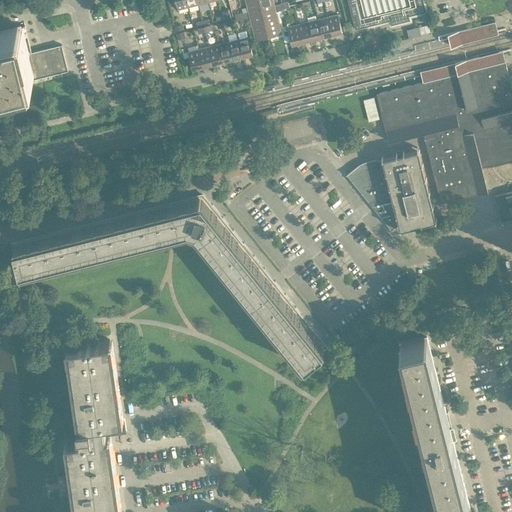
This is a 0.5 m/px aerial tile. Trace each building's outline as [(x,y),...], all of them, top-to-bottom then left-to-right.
[(175,0),(178,9),(188,7),(186,0),(175,0)] [(245,0),(249,11),(249,14),(262,11),(259,0),(245,0)] [(259,0),(262,11),(275,8),(276,11),(280,10),(278,4),(274,5),(274,2),(277,1),(277,0),(259,0)] [(348,0),(355,29),(391,20),(388,8),(405,4),(408,15),(426,11),(422,0),(348,0)] [(225,18),(233,15),(231,7),(222,9),(225,18)] [(275,8),(262,11),(268,36),(281,33),(276,11),(275,8)] [(268,36),(262,11),(249,14),(249,11),(246,12),(247,18),(250,18),(254,34),(256,39),(268,36)] [(338,14),(327,16),(332,34),(342,32),(338,14)] [(327,16),(318,19),(322,37),(332,34),(327,16)] [(318,19),(308,21),(312,39),(322,37),(318,19)] [(308,21),(298,24),(302,42),(312,39),(308,21)] [(0,110),(12,107),(8,93),(5,80),(30,74),(32,79),(69,70),(62,44),(26,53),(20,27),(25,26),(25,24),(0,30),(0,110)] [(292,44),(302,42),(298,24),(288,26),(292,44)] [(409,35),(431,31),(430,24),(408,28),(409,35)] [(467,32),(469,32),(468,28),(448,33),(449,37),(467,32)] [(248,36),(238,38),(243,56),(253,54),(248,36)] [(238,38),(228,41),(233,59),(243,56),(238,38)] [(228,41),(218,43),(223,61),(233,59),(228,41)] [(218,43),(209,46),(213,64),(223,61),(218,43)] [(209,46),(199,48),(203,66),(213,64),(209,46)] [(193,69),(203,66),(199,48),(189,51),(193,69)] [(511,88),(505,61),(377,93),(389,140),(423,132),(425,137),(438,190),(454,186),(457,197),(482,191),(475,162),(480,161),(488,165),(511,159),(511,156),(511,88)] [(382,157),(383,160),(379,160),(379,159),(379,158),(377,158),(374,158),(371,159),(368,160),(366,160),(363,162),(361,163),(358,164),(356,166),(346,174),(346,175),(347,174),(391,229),(391,230),(397,226),(396,225),(396,226),(395,223),(398,223),(400,228),(436,219),(418,148),(382,157)] [(511,191),(495,196),(501,221),(511,218),(511,191)] [(274,281),(264,269),(265,268),(263,269),(253,256),(255,255),(254,255),(253,256),(243,244),(244,243),(244,242),(243,243),(233,231),(234,230),(232,231),(222,218),(224,217),(223,217),(222,218),(212,205),(213,204),(212,205),(203,194),(189,197),(189,196),(189,197),(173,201),(173,200),(172,200),(173,202),(157,206),(157,204),(157,206),(141,210),(141,208),(141,210),(125,213),(125,212),(125,214),(110,217),(109,216),(109,218),(94,221),(93,220),(93,222),(77,226),(77,224),(77,226),(61,230),(61,228),(61,230),(46,234),(45,232),(45,234),(30,238),(29,236),(29,238),(14,242),(13,240),(13,242),(21,274),(21,273),(22,275),(22,273),(37,269),(38,271),(38,269),(53,265),(54,267),(54,265),(69,261),(69,263),(70,263),(69,261),(85,257),(85,259),(86,259),(85,257),(101,253),(101,255),(102,255),(102,253),(117,249),(118,251),(118,249),(133,245),(133,247),(134,247),(133,245),(149,241),(149,243),(150,243),(149,241),(165,237),(165,239),(166,239),(165,237),(181,233),(181,235),(182,234),(182,233),(187,231),(193,233),(197,238),(195,239),(196,240),(197,239),(207,251),(206,252),(207,251),(217,264),(216,265),(218,264),(228,276),(227,277),(227,278),(228,277),(238,289),(237,290),(238,289),(249,302),(247,303),(248,304),(249,303),(259,315),(258,316),(259,315),(269,328),(268,329),(270,328),(280,340),(279,341),(279,342),(280,341),(290,353),(289,354),(290,353),(301,366),(299,367),(300,367),(301,366),(301,367),(327,346),(326,346),(327,345),(327,344),(326,345),(316,333),(317,332),(316,333),(305,320),(307,319),(306,319),(305,320),(295,307),(296,306),(295,307),(285,295),(286,294),(286,293),(284,294),(274,282),(276,281),(275,280),(274,281)] [(427,336),(399,343),(441,511),(470,511),(453,440),(450,428),(427,336)] [(122,511),(120,511),(119,511),(108,432),(125,430),(124,418),(121,418),(110,339),(94,341),(91,341),(87,342),(69,345),(80,423),(77,424),(78,432),(79,431),(79,437),(67,439),(77,511),(122,511)]
